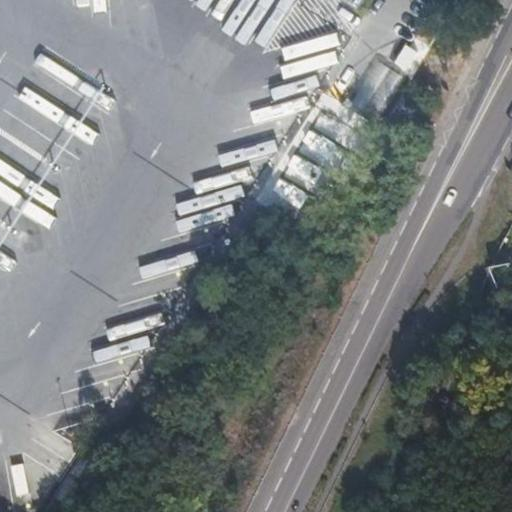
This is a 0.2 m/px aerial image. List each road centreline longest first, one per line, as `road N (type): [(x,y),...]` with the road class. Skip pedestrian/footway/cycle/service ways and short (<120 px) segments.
road 1 (secondary): [(414,244),(285,511)]
road 2 (secondary): [(511,22),(414,244)]
road 3 (secondary): [(414,244),(511,91)]
road 4 (unknown): [(259,0),(344,50),(362,45),(395,0)]
